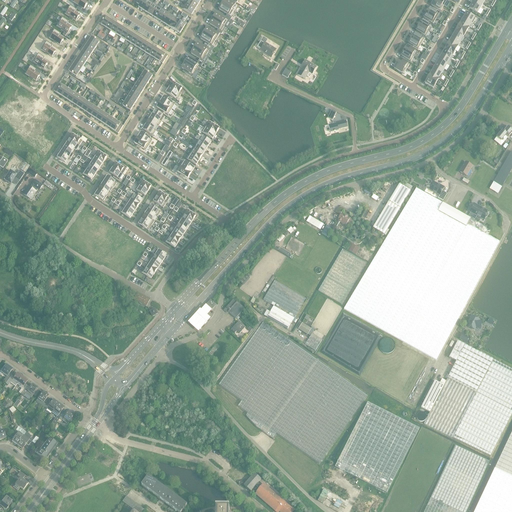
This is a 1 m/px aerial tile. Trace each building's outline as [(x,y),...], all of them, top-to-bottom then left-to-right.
[(16,0),(14,0),(10,6),(14,8),(18,1),(16,0)] [(73,0),(73,2),(84,9),(87,4),(82,1),(82,0),(73,0)] [(143,10),(149,1),(147,0),(142,0),(138,7),(143,10)] [(197,6),(188,0),(187,0),(185,4),(195,10),(197,6)] [(226,0),(224,0),(222,4),(233,11),(237,6),(234,5),(236,3),(231,0),(230,0),(230,2),(226,0)] [(483,4),(476,0),(474,0),(472,4),(480,8),(483,4)] [(147,13),(154,4),(149,1),(143,10),(147,13)] [(443,6),(434,1),(431,5),(441,11),(443,6)] [(152,16),(158,6),(157,8),(153,5),(154,4),(147,13),(152,16)] [(195,10),(185,4),(182,9),(191,15),(195,10)] [(222,4),(219,10),(227,15),(225,17),(230,20),(232,18),(230,17),(233,11),(222,4)] [(477,13),(480,8),(472,4),(469,8),(477,13)] [(70,6),(65,14),(69,17),(69,18),(72,20),(73,19),(76,21),(77,20),(77,21),(79,18),(79,17),(79,16),(74,13),(76,10),(70,6)] [(157,19),(163,9),(158,6),(152,16),(157,19)] [(439,14),(429,8),(426,13),(436,19),(439,14)] [(161,22),(167,12),(163,9),(157,19),(161,22)] [(166,25),(172,15),(167,12),(161,22),(166,25)] [(436,19),(426,13),(423,18),(433,24),(436,19)] [(472,24),(475,19),(474,18),(466,13),(463,18),(471,23),(472,24)] [(216,14),(213,19),(224,26),(227,21),(229,22),(230,20),(225,17),(223,15),(222,17),(216,14)] [(170,28),(176,18),(172,15),(166,25),(170,28)] [(106,28),(111,20),(104,16),(99,23),(106,28)] [(62,18),(57,26),(62,29),(61,30),(64,32),(65,31),(68,33),(69,32),(69,33),(71,30),(71,29),(71,28),(66,25),(68,22),(62,18)] [(175,31),(181,21),(180,22),(176,20),(177,18),(176,18),(170,28),(175,31)] [(469,28),(471,23),(463,18),(460,23),(469,28)] [(213,19),(210,24),(218,30),(216,32),(220,34),(221,35),(223,32),(221,31),(224,26),(213,19)] [(111,31),(116,23),(111,20),(106,28),(111,31)] [(180,34),(186,24),(181,21),(175,31),(180,34)] [(428,31),(431,26),(422,21),(419,26),(428,31)] [(116,34),(121,27),(116,23),(111,31),(116,34)] [(466,32),(469,28),(460,23),(458,28),(466,32)] [(429,31),(428,31),(419,26),(416,31),(426,36),(429,31)] [(121,37),(125,30),(121,27),(116,34),(121,37)] [(463,37),(466,32),(458,28),(455,32),(463,37)] [(207,29),(204,34),(215,41),(220,34),(216,32),(213,29),(212,31),(207,29)] [(54,30),(49,38),(53,41),(53,42),(56,44),(57,43),(60,45),(61,44),(61,45),(63,43),(62,42),(63,40),(58,37),(60,34),(54,30)] [(126,40),(130,33),(125,30),(121,37),(126,40)] [(460,42),(463,37),(455,32),(452,37),(460,42)] [(131,43),(135,36),(130,33),(126,40),(131,43)] [(204,34),(200,39),(208,44),(207,46),(213,50),(214,47),(212,46),(215,41),(204,34)] [(424,39),(414,34),(411,38),(421,44),(424,39)] [(135,47),(140,39),(135,36),(131,43),(135,47)] [(96,48),(99,42),(92,37),(88,43),(96,48)] [(257,47),(261,50),(260,50),(264,53),(264,52),(271,57),(276,50),(265,43),(267,40),(263,37),(257,47)] [(458,46),(460,42),(452,37),(450,41),(458,46)] [(421,44),(411,38),(409,43),(418,49),(421,44)] [(140,50),(145,42),(140,39),(135,47),(140,50)] [(455,51),(458,46),(450,41),(447,46),(455,51)] [(46,42),(41,50),(46,53),(45,54),(48,56),(49,55),(52,57),(53,56),(53,57),(55,54),(55,53),(55,52),(50,49),(52,46),(46,42)] [(145,53),(150,45),(145,42),(140,50),(145,53)] [(96,48),(88,43),(85,47),(92,52),(96,48)] [(198,43),(194,48),(206,56),(209,51),(211,52),(213,50),(207,46),(206,48),(198,43)] [(150,56),(155,48),(150,45),(145,53),(150,56)] [(413,56),(416,51),(408,47),(407,46),(404,51),(413,56)] [(452,56),(455,51),(447,46),(444,51),(452,56)] [(92,52),(85,47),(82,52),(89,57),(92,52)] [(155,59),(160,51),(155,48),(150,56),(155,59)] [(194,48),(191,54),(199,59),(198,61),(203,64),(204,62),(202,61),(206,56),(194,48)] [(162,64),(167,56),(160,51),(155,59),(162,64)] [(414,57),(413,56),(404,51),(401,56),(411,61),(414,57)] [(449,60),(452,56),(444,51),(441,55),(449,60)] [(89,57),(82,52),(79,57),(86,62),(89,57)] [(38,54),(33,62),(38,65),(37,66),(40,68),(41,67),(44,69),(45,68),(45,69),(47,67),(46,66),(47,64),(42,61),(44,58),(38,54)] [(447,65),(449,60),(441,55),(439,60),(447,65)] [(86,62),(79,57),(75,62),(83,67),(86,62)] [(188,58),(185,63),(196,70),(200,65),(201,66),(203,64),(198,61),(197,63),(188,58)] [(400,59),(399,59),(397,64),(406,69),(409,64),(400,59)] [(305,60),(301,68),(302,68),(298,75),(304,79),(308,72),(312,74),(316,67),(305,60)] [(444,70),(447,65),(439,60),(436,65),(444,70)] [(83,67),(75,62),(72,67),(80,72),(83,67)] [(185,63),(182,68),(186,71),(185,73),(192,78),(193,75),(196,70),(185,63)] [(406,69),(397,64),(394,68),(403,74),(406,69)] [(441,74),(444,70),(436,65),(433,69),(441,74)] [(30,66),(25,74),(30,77),(29,78),(32,80),(33,79),(36,81),(37,80),(37,81),(39,79),(38,78),(40,76),(34,73),(36,70),(30,66)] [(80,72),(72,67),(69,72),(76,77),(80,72)] [(282,75),(287,78),(291,72),(285,69),(282,75)] [(442,75),(441,74),(433,69),(430,74),(438,79),(439,79),(442,75)] [(149,81),(152,76),(145,71),(141,76),(149,81)] [(436,84),(438,79),(430,74),(428,79),(436,84)] [(146,86),(149,81),(141,76),(138,81),(146,86)] [(433,88),(436,84),(428,79),(425,84),(433,88)] [(146,86),(138,81),(135,86),(143,91),(146,86)] [(173,83),(169,88),(179,94),(182,89),(180,87),(180,86),(177,83),(175,84),(173,83)] [(62,96),(67,89),(59,84),(54,91),(62,96)] [(143,91),(135,86),(132,91),(140,96),(143,91)] [(169,88),(166,93),(177,100),(181,95),(179,94),(169,88)] [(67,100),(72,92),(67,89),(62,96),(67,100)] [(140,96),(132,91),(129,96),(137,101),(140,96)] [(71,103),(76,95),(72,92),(67,100),(71,103)] [(76,106),(81,98),(76,95),(71,103),(76,106)] [(137,101),(129,96),(126,101),(133,106),(137,101)] [(163,97),(160,103),(171,110),(175,104),(163,97)] [(81,109),(86,102),(81,98),(76,106),(81,109)] [(130,111),(133,106),(126,101),(123,106),(130,111)] [(86,112),(91,105),(86,102),(81,109),(86,112)] [(160,103),(157,108),(168,115),(171,110),(160,103)] [(91,116),(96,108),(91,105),(86,112),(91,116)] [(96,119),(101,111),(96,108),(91,116),(96,119)] [(331,110),(327,118),(332,121),(336,112),(331,110)] [(101,122),(105,114),(101,111),(96,119),(101,122)] [(155,111),(152,116),(162,122),(164,117),(155,111)] [(105,125),(110,118),(105,114),(101,122),(105,125)] [(152,116),(149,120),(157,125),(156,125),(158,127),(159,126),(162,122),(152,116)] [(110,128),(115,121),(110,118),(105,125),(110,128)] [(149,120),(146,125),(154,130),(156,125),(157,125),(149,120)] [(118,134),(123,126),(115,121),(110,128),(118,134)] [(208,122),(204,127),(216,134),(219,129),(216,127),(218,125),(214,121),(212,124),(208,122)] [(347,126),(346,121),(329,125),(330,133),(338,131),(337,128),(347,126)] [(146,125),(143,130),(153,136),(156,131),(154,130),(146,125)] [(204,127),(201,132),(212,139),(216,134),(204,127)] [(503,130),(497,137),(501,141),(505,136),(508,138),(509,136),(511,132),(511,129),(508,127),(504,131),(503,130)] [(141,133),(138,138),(149,145),(152,140),(141,133)] [(82,141),(73,135),(70,139),(79,146),(82,141)] [(201,136),(198,141),(208,147),(211,142),(201,136)] [(138,138),(134,143),(137,145),(136,147),(140,149),(141,148),(146,150),(149,145),(138,138)] [(79,146),(70,139),(67,144),(74,149),(76,150),(79,146)] [(198,141),(195,145),(205,151),(208,147),(198,141)] [(74,149),(67,144),(64,149),(71,154),(74,149)] [(195,145),(192,150),(202,156),(205,151),(195,145)] [(3,151),(11,156),(13,153),(6,148),(3,151)] [(71,154),(64,149),(61,153),(68,158),(70,159),(73,155),(71,154)] [(189,154),(189,155),(191,156),(199,161),(202,156),(192,150),(189,154)] [(107,157),(97,151),(94,155),(96,157),(104,162),(107,157)] [(490,189),(498,194),(511,168),(511,151),(490,189)] [(68,158),(61,153),(58,158),(65,163),(68,158)] [(191,156),(188,160),(196,165),(199,161),(191,156)] [(104,162),(96,157),(93,161),(101,166),(104,162)] [(101,166),(93,161),(90,166),(98,171),(101,166)] [(183,161),(179,166),(191,174),(194,168),(183,161)] [(460,172),(466,176),(472,166),(465,162),(460,172)] [(126,170),(116,163),(113,168),(123,175),(126,170)] [(98,171),(90,166),(88,165),(85,169),(95,176),(98,171)] [(179,166),(176,171),(181,174),(180,176),(184,178),(185,177),(187,179),(191,174),(179,166)] [(123,175),(113,168),(110,173),(120,179),(123,175)] [(95,176),(85,169),(82,174),(92,180),(95,176)] [(10,171),(4,180),(10,184),(12,182),(14,178),(19,181),(24,174),(19,170),(16,175),(10,171)] [(117,183),(107,177),(104,182),(114,188),(117,183)] [(39,190),(43,185),(35,180),(32,185),(30,188),(28,186),(23,194),(31,200),(38,189),(39,190)] [(151,187),(141,180),(138,185),(148,191),(151,187)] [(114,188),(104,182),(101,186),(109,191),(111,193),(114,188)] [(440,186),(433,182),(429,189),(440,195),(438,199),(442,202),(447,194),(442,191),(444,187),(440,185),(440,186)] [(148,191),(138,185),(135,190),(145,196),(148,191)] [(399,185),(389,202),(400,208),(410,191),(399,185)] [(109,191),(101,186),(98,191),(106,196),(109,191)] [(416,188),(344,309),(436,360),(502,236),(416,188)] [(106,196),(98,191),(95,196),(104,201),(107,197),(106,196)] [(167,197),(160,192),(157,197),(164,202),(167,197)] [(142,200),(132,194),(129,198),(139,205),(142,200)] [(164,202),(157,197),(154,202),(163,208),(166,203),(164,202)] [(139,205),(129,198),(126,203),(136,209),(139,205)] [(384,235),(400,208),(389,202),(373,228),(384,235)] [(136,209),(126,203),(123,208),(133,214),(136,209)] [(489,212),(481,208),(478,207),(478,206),(475,204),(470,212),(480,218),(481,217),(485,219),(489,212)] [(160,212),(151,206),(148,211),(155,216),(157,217),(160,212)] [(133,214),(123,208),(120,212),(130,219),(133,214)] [(196,216),(186,210),(183,214),(193,221),(196,216)] [(155,216),(148,211),(145,215),(152,220),(155,216)] [(193,221),(183,214),(180,219),(190,225),(193,221)] [(350,219),(341,214),(337,221),(343,225),(345,222),(350,225),(353,220),(351,219),(350,219)] [(152,220),(145,215),(142,220),(151,226),(154,222),(152,220)] [(310,216),(306,222),(320,230),(324,225),(310,216)] [(190,225),(180,219),(177,223),(187,230),(190,225)] [(151,226),(142,220),(139,224),(148,231),(151,226)] [(187,230),(177,223),(174,228),(184,234),(187,230)] [(327,226),(321,234),(327,238),(332,229),(327,226)] [(184,234),(174,228),(171,232),(173,234),(181,239),(184,234)] [(181,239),(173,234),(170,238),(178,243),(181,239)] [(282,235),(274,243),(276,245),(278,243),(284,237),(282,235)] [(351,235),(347,241),(372,257),(376,251),(351,235)] [(178,243),(170,238),(168,237),(165,242),(175,248),(178,243)] [(349,246),(347,250),(355,254),(357,251),(349,246)] [(341,305),(366,263),(342,249),(318,291),(341,305)] [(159,251),(158,251),(155,256),(163,261),(166,256),(159,251)] [(163,261),(155,256),(152,260),(160,265),(163,261)] [(160,265),(152,260),(150,259),(147,263),(157,270),(160,265)] [(157,270),(147,263),(144,268),(154,274),(157,270)] [(154,274),(144,268),(141,272),(151,279),(154,274)] [(243,285),(249,278),(246,275),(240,282),(243,285)] [(275,281),(263,300),(274,306),(267,317),(288,330),(291,324),(292,321),(294,318),(306,299),(275,281)] [(150,300),(140,295),(137,293),(133,300),(146,307),(150,300)] [(211,300),(206,305),(211,310),(216,305),(211,300)] [(233,300),(224,310),(227,313),(229,312),(236,319),(245,309),(237,302),(236,303),(233,300)] [(198,310),(186,323),(191,327),(197,332),(208,319),(205,316),(210,310),(205,305),(199,311),(198,311),(198,310)] [(472,316),(467,326),(474,330),(476,327),(480,329),(483,323),(479,321),(479,320),(472,316)] [(364,368),(360,366),(375,335),(370,333),(362,333),(365,334),(364,338),(361,338),(359,342),(359,345),(357,345),(349,341),(349,339),(351,335),(351,329),(353,325),(351,324),(351,322),(343,318),(329,348),(325,347),(323,346),(319,354),(361,373),(364,368)] [(245,327),(239,321),(231,330),(233,331),(232,332),(235,334),(237,331),(239,334),(245,327)] [(263,322),(219,385),(242,401),(238,407),(248,414),(246,416),(257,428),(273,439),(276,434),(319,464),(367,396),(263,322)] [(307,334),(311,329),(302,324),(299,329),(307,334)] [(315,351),(322,340),(312,334),(310,336),(305,345),(315,351)] [(460,339),(467,343),(469,338),(462,334),(460,339)] [(511,369),(493,359),(493,360),(456,341),(448,357),(456,361),(444,386),(443,386),(446,381),(442,379),(440,383),(442,384),(442,385),(435,381),(421,408),(430,412),(424,424),(490,457),(511,414),(511,369)] [(4,380),(7,382),(11,376),(9,374),(12,370),(6,365),(3,369),(1,371),(4,373),(3,374),(7,376),(4,380)] [(17,384),(22,377),(17,373),(14,378),(11,376),(7,382),(5,383),(8,385),(10,383),(15,386),(17,384)] [(27,381),(22,377),(17,384),(20,386),(19,387),(21,389),(18,392),(21,394),(23,392),(26,387),(24,385),(27,381)] [(29,389),(26,387),(23,392),(31,398),(38,389),(32,384),(29,389)] [(36,401),(44,407),(48,401),(46,400),(48,396),(42,392),(36,401)] [(50,403),(48,401),(44,407),(52,413),(58,404),(53,400),(50,403)] [(386,493),(419,429),(367,403),(335,467),(386,493)] [(64,408),(58,404),(52,413),(59,419),(64,413),(61,411),(64,408)] [(66,415),(64,413),(59,419),(67,424),(74,416),(68,411),(66,415)] [(426,418),(425,416),(424,415),(424,414),(423,414),(421,413),(420,414),(418,415),(418,416),(417,418),(418,419),(419,421),(420,421),(421,422),(423,422),(425,421),(425,419),(426,418)] [(16,425),(15,427),(16,429),(17,429),(11,436),(14,438),(11,441),(17,445),(24,435),(26,432),(18,426),(18,427),(16,425)] [(511,511),(511,431),(494,469),(474,511),(511,511)] [(31,442),(33,440),(31,438),(32,436),(26,432),(24,435),(17,445),(22,449),(25,446),(27,448),(31,442)] [(45,460),(57,445),(49,439),(40,450),(37,448),(34,452),(45,460)] [(466,511),(489,462),(455,446),(423,511),(466,511)] [(23,490),(28,484),(22,479),(25,476),(20,472),(17,476),(20,478),(13,487),(18,491),(20,488),(23,490)] [(254,474),(244,486),(250,491),(255,485),(259,489),(257,491),(257,492),(269,502),(267,505),(274,511),(276,511),(275,511),(279,511),(280,511),(292,511),(294,511),(289,506),(290,505),(284,499),(282,501),(274,494),(270,490),(263,484),(261,487),(257,483),(261,479),(254,474)] [(141,485),(144,487),(155,495),(161,486),(148,476),(141,485)] [(174,496),(161,486),(155,495),(168,505),(174,496)] [(322,492),(318,500),(323,503),(327,494),(322,492)] [(2,507),(6,510),(12,501),(6,496),(0,504),(0,509),(0,510),(2,507)] [(181,511),(187,505),(174,496),(168,505),(177,511),(181,511)] [(339,508),(342,502),(337,499),(334,505),(339,508)]
